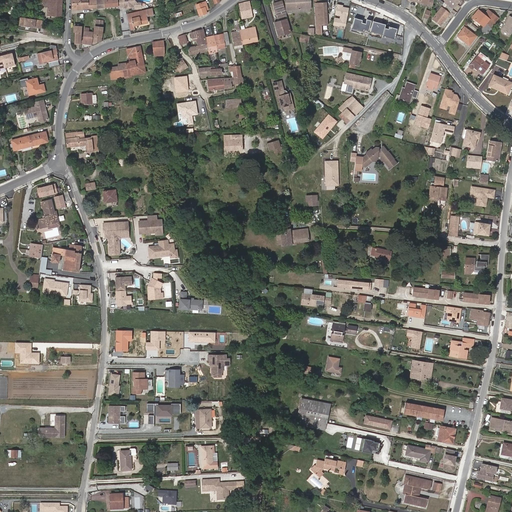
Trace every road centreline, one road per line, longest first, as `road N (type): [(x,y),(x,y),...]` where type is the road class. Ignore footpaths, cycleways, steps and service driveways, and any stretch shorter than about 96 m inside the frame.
road 1 (residential): [(504,238),(495,339),(456,511)]
road 2 (residential): [(97,268),(101,364),(78,511)]
road 3 (track): [(413,22),(396,83),(342,130),(344,190)]
road 4 (residential): [(235,0),(196,25),(107,45),(82,62)]
